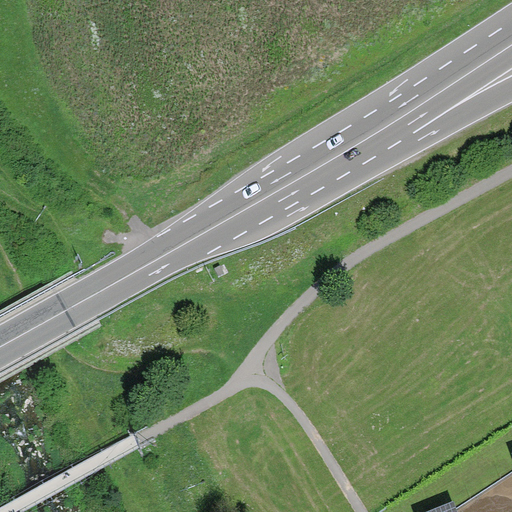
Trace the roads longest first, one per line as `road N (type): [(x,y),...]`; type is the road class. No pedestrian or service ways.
road 1 (primary): [(387,128),(0,346)]
road 2 (track): [(257,360),(279,315),(315,283),(385,233),(511,165)]
road 3 (primary): [(511,44),(387,128)]
road 4 (trunk): [(387,128),(449,113),(511,83)]
